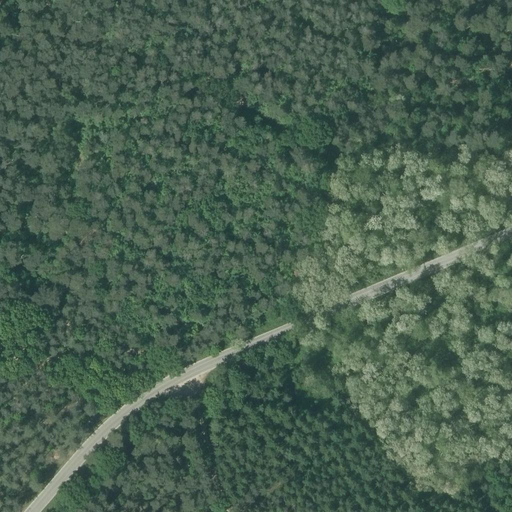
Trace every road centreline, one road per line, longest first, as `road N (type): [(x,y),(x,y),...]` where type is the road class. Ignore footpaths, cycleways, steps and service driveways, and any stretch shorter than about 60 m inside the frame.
road 1 (unclassified): [(31,511),(114,419),(185,374),(511,239)]
road 2 (track): [(0,304),(147,362),(165,386)]
road 3 (track): [(185,374),(221,511)]
